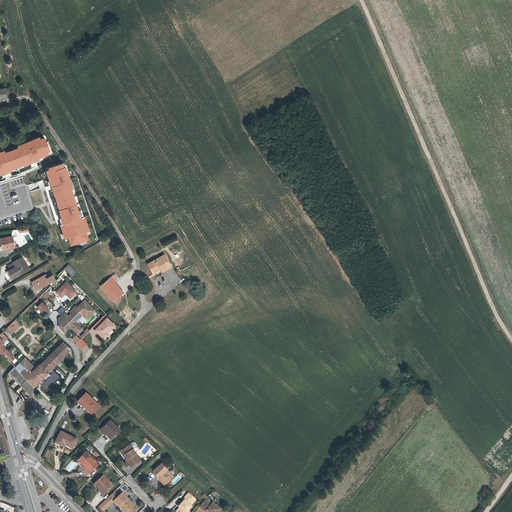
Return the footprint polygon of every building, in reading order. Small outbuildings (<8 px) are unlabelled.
[(44,135),(0,150),(0,172),(51,155),(44,135)] [(65,163),(46,169),(69,246),(89,239),(65,163)] [(43,180),(28,184),(29,190),(45,187),(43,180)] [(14,247),(12,236),(0,238),(0,242),(2,250),(14,247)] [(164,255),(148,264),(154,276),(168,268),(171,267),(164,255)] [(29,269),(22,257),(13,262),(16,266),(11,270),(8,271),(9,273),(8,274),(12,279),(13,279),(29,269)] [(76,272),(69,265),(65,268),(72,276),(76,272)] [(45,275),(32,282),(36,290),(41,287),(40,285),(44,283),(44,284),(46,284),(49,283),(51,285),(55,281),(52,275),(47,278),(45,275)] [(110,278),(101,286),(114,301),(118,297),(123,292),(114,282),(110,278)] [(66,281),(56,292),(62,298),(65,294),(70,299),(77,292),(66,281)] [(57,319),(69,331),(70,329),(78,336),(84,330),(75,322),(82,315),(86,319),(94,310),(85,300),(68,316),(64,312),(57,319)] [(42,301),(38,306),(45,312),(49,306),(42,301)] [(56,311),(59,315),(65,311),(62,307),(56,311)] [(104,315),(93,326),(96,329),(95,330),(102,337),(106,332),(107,333),(115,326),(107,318),(104,315)] [(11,324),(16,330),(21,325),(15,319),(12,322),(11,324)] [(69,331),(57,319),(59,328),(59,330),(64,335),(69,331)] [(11,324),(5,329),(11,334),(16,330),(11,324)] [(0,351),(10,362),(14,358),(1,345),(8,338),(2,332),(0,333),(0,351)] [(81,339),(75,344),(81,349),(86,344),(81,339)] [(25,358),(15,367),(27,379),(26,379),(34,386),(37,389),(40,386),(38,385),(40,383),(47,390),(60,377),(53,371),(50,374),(48,372),(70,350),(63,342),(36,369),(25,358)] [(14,366),(8,372),(25,389),(28,392),(31,395),(37,389),(34,386),(26,379),(27,379),(15,367),(14,366)] [(86,392),(78,400),(84,406),(85,405),(93,412),(99,405),(86,392)] [(91,413),(93,412),(85,405),(84,406),(91,413)] [(112,438),(120,430),(110,420),(100,429),(104,433),(106,432),(112,438)] [(73,447),(77,439),(61,431),(55,442),(64,446),(65,443),(73,447)] [(0,439),(5,456),(9,455),(3,434),(0,434),(0,439)] [(140,460),(135,453),(136,453),(133,449),(130,444),(122,449),(127,458),(126,459),(131,466),(140,460)] [(89,473),(98,463),(86,451),(78,459),(85,466),(84,467),(89,473)] [(173,476),(167,470),(167,469),(162,463),(153,471),(159,477),(160,476),(166,483),(173,476)] [(102,476),(94,484),(99,490),(100,489),(104,493),(112,486),(102,476)] [(134,505),(122,493),(118,497),(114,501),(119,507),(121,505),(127,511),(134,505)] [(190,506),(195,500),(188,494),(183,499),(184,500),(181,503),(178,507),(179,508),(176,511),(186,511),(188,510),(191,506),(190,506)] [(206,498),(199,507),(205,511),(206,510),(208,511),(218,511),(220,509),(206,498)]
